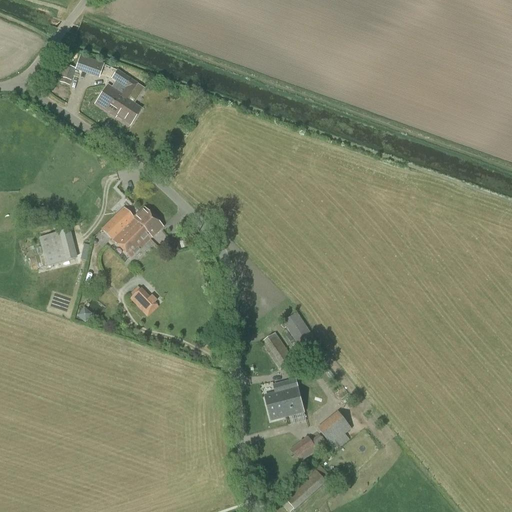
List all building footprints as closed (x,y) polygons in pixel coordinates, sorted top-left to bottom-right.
[(98,79),(103,64),(80,56),(75,70),(98,79)] [(139,94),(142,88),(138,85),(117,70),(110,79),(118,85),(114,91),(107,87),(94,105),(111,117),(112,115),(129,127),(141,109),(128,101),(134,91),(139,94)] [(28,220),(39,213),(36,208),(25,214),(28,220)] [(136,226),(150,240),(162,228),(143,208),(133,218),(123,208),(112,219),(123,230),(128,225),(131,228),(132,227),(134,228),(136,226)] [(129,260),(150,240),(136,226),(134,228),(132,227),(131,228),(128,225),(123,230),(112,219),(100,230),(129,260)] [(59,264),(76,260),(74,252),(59,256),(56,243),(71,239),(69,231),(40,238),(47,267),(59,264)] [(139,290),(137,287),(129,295),(131,298),(129,299),(147,318),(158,308),(156,305),(141,289),(139,290)] [(86,323),(93,314),(85,308),(78,317),(86,323)] [(297,359),(318,345),(297,313),(282,323),(296,343),(289,347),(297,359)] [(279,371),(294,361),(275,334),(264,341),(277,361),(274,363),(279,371)] [(283,410),(285,418),(304,413),(298,388),(297,388),(295,381),(287,383),(288,388),(285,389),(286,391),(285,392),(286,396),(283,397),(285,403),(287,402),(288,406),(284,407),(285,409),(283,410)] [(271,421),(285,418),(283,410),(285,409),(284,407),(288,406),(287,402),(285,403),(283,397),(286,396),(285,392),(286,391),(285,389),(288,388),(287,383),(279,385),(281,392),(264,396),(271,421)] [(333,445),(337,442),(341,448),(351,440),(346,435),(355,428),(341,411),(320,428),(333,445)] [(318,444),(323,441),(319,436),(311,442),(308,437),(290,450),(296,460),(298,458),(301,462),(321,448),(318,444)] [(330,478),(320,466),(316,470),(315,470),(284,498),(295,510),(326,482),(330,478)]
